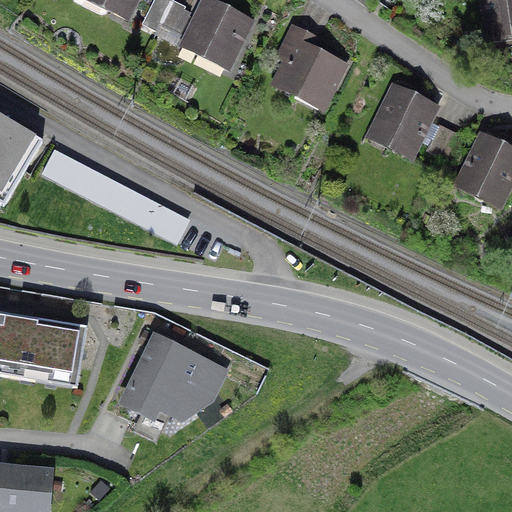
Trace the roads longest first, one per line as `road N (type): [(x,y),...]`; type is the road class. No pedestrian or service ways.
road 1 (secondary): [(511,393),(362,331),(0,266)]
road 2 (residential): [(334,0),(476,96),(511,107)]
